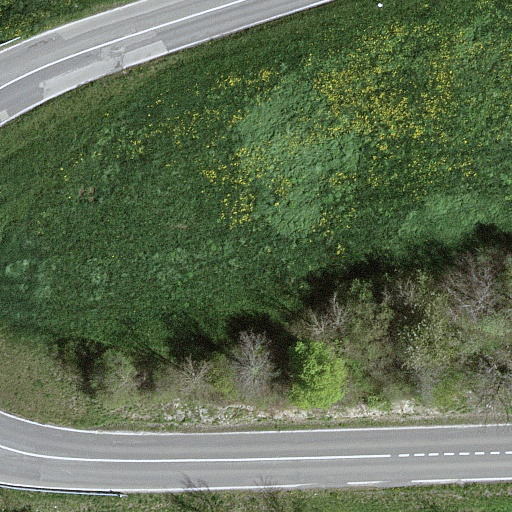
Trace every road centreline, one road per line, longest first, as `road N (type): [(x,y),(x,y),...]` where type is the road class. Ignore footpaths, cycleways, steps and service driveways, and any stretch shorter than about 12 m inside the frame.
road 1 (tertiary): [(511,445),(111,459),(39,455),(0,443)]
road 2 (tertiary): [(0,87),(229,0)]
